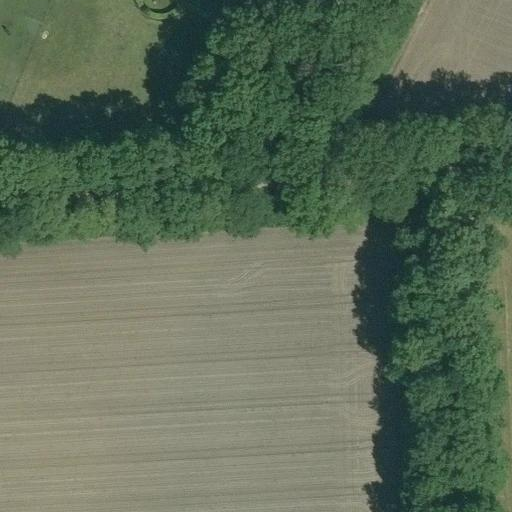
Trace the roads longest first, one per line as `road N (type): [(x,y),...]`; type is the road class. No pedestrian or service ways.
road 1 (tertiary): [(0,193),(511,167)]
road 2 (track): [(479,511),(463,170)]
road 3 (track): [(263,183),(360,0)]
